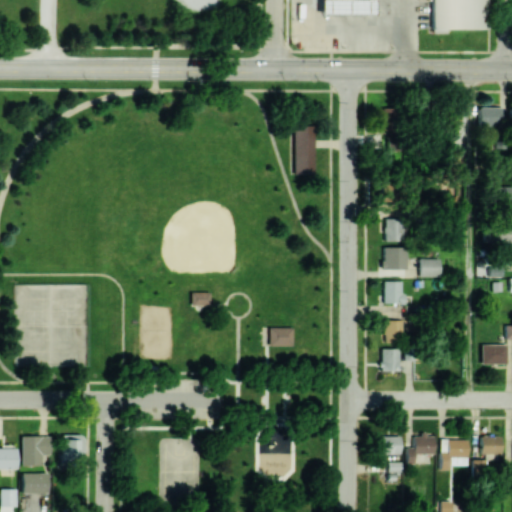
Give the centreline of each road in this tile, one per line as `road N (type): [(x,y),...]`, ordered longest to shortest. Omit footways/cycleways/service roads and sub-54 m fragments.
road 1 (secondary): [(511,72),(0,66)]
road 2 (residential): [(349,511),(347,67)]
road 3 (residential): [(349,397),(511,399)]
